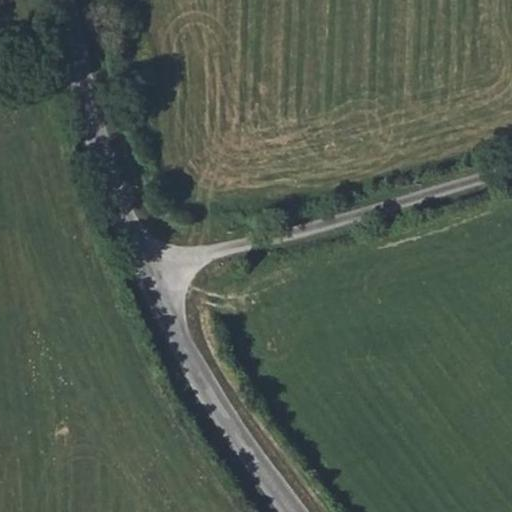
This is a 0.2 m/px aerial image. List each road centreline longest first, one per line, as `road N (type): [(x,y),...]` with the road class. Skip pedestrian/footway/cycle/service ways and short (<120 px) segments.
road 1 (unclassified): [(145,275),(204,241),(511,174)]
road 2 (unclassified): [(58,0),(122,228),(145,275)]
road 3 (unclassified): [(145,275),(174,332),(309,511)]
